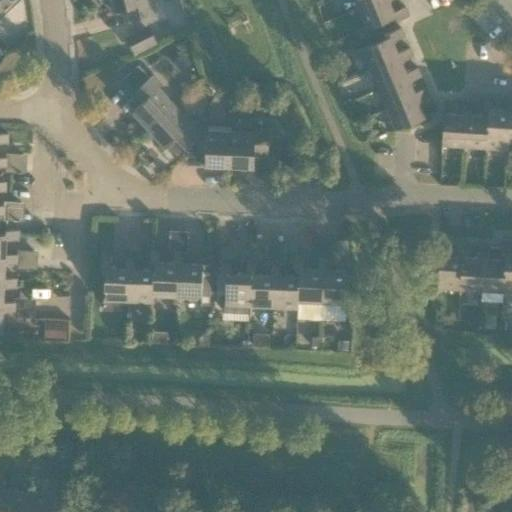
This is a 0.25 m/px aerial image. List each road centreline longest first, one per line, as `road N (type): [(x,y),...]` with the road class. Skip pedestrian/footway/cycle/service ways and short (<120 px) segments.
road 1 (residential): [(362,212),(130,202),(99,181)]
road 2 (residential): [(362,212),(401,195),(511,205)]
road 3 (residential): [(49,112),(37,201),(77,243)]
